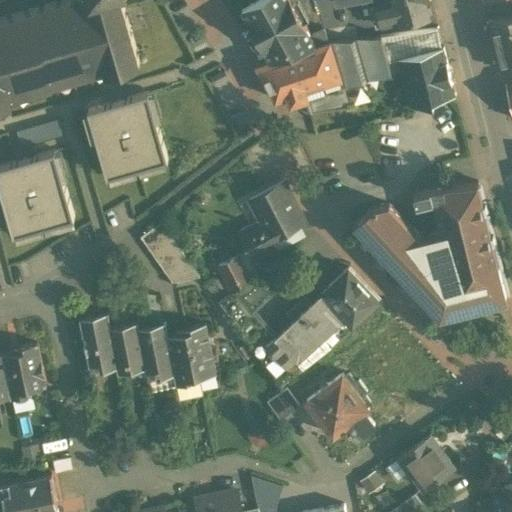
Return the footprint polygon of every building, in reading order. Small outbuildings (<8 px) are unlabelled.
[(51,0),(49,1),(48,0),(32,0),(34,5),(0,14),(0,100),(5,99),(4,95),(106,65),(107,70),(140,60),(122,0),(51,0)] [(293,0),(253,0),(242,6),(270,59),(317,44),(311,33),(293,0)] [(388,0),(389,3),(378,6),(383,24),(394,21),(394,23),(435,12),(431,0),(388,0)] [(511,12),(491,16),(504,68),(511,65),(511,12)] [(324,26),(311,33),(317,44),(329,40),(324,26)] [(436,26),(380,33),(387,60),(388,60),(398,57),(398,56),(441,45),(436,26)] [(380,33),(329,40),(343,84),(391,72),(388,60),(387,60),(380,33)] [(270,59),(258,63),(276,97),(288,93),(291,102),(306,96),(343,86),(343,84),(329,40),(317,44),(270,59)] [(441,45),(398,56),(398,57),(410,103),(434,103),(432,97),(456,92),(444,45),(441,45)] [(343,86),(306,96),(310,110),(350,105),(343,84),(343,86)] [(150,86),(90,103),(109,171),(169,154),(150,86)] [(408,109),(407,103),(382,104),(385,113),(408,109)] [(25,140),(55,131),(51,118),(21,127),(25,140)] [(58,144),(0,160),(0,169),(17,229),(77,212),(58,144)] [(285,178),(249,197),(260,218),(269,237),(270,236),(305,218),(285,178)] [(477,179),(431,184),(443,229),(421,234),(389,201),(374,202),(353,221),(354,222),(440,315),(508,297),(477,179)] [(260,218),(240,229),(249,246),(253,254),(255,258),(256,257),(275,247),(270,236),(269,237),(260,218)] [(161,220),(140,234),(148,246),(170,231),(161,220)] [(170,231),(148,246),(156,257),(177,242),(170,231)] [(177,242),(156,257),(164,268),(185,253),(177,242)] [(249,246),(238,252),(242,259),(253,254),(249,246)] [(238,252),(218,262),(224,273),(232,288),(250,275),(242,259),(238,252)] [(185,253),(164,268),(172,280),(200,275),(185,253)] [(253,254),(242,259),(250,275),(253,273),(261,267),(256,257),(255,258),(253,254)] [(276,333),(257,351),(280,383),(333,341),(355,322),(353,321),(379,296),(349,264),(276,333)] [(224,273),(207,284),(218,299),(232,288),(224,273)] [(232,288),(218,299),(257,351),(276,333),(252,306),(269,290),(253,273),(250,275),(232,288)] [(108,315),(95,318),(94,313),(79,316),(85,344),(82,344),(84,352),(86,351),(90,370),(117,365),(118,371),(119,371),(108,315)] [(136,320),(111,325),(109,315),(108,315),(119,371),(145,366),(147,378),(148,377),(136,320)] [(165,325),(152,327),(151,322),(138,325),(137,319),(136,320),(148,377),(174,372),(176,383),(177,383),(165,325)] [(206,320),(186,324),(187,328),(168,332),(166,324),(165,325),(177,383),(199,378),(199,375),(216,371),(206,320)] [(37,340),(17,344),(18,349),(4,352),(3,350),(2,350),(11,395),(32,391),(31,386),(46,383),(37,340)] [(0,397),(11,395),(2,350),(0,350),(0,397)] [(343,370),(307,397),(333,432),(347,422),(365,409),(369,405),(366,402),(370,399),(364,390),(367,387),(359,377),(356,380),(349,371),(345,374),(343,370)] [(286,385),(267,399),(281,417),(300,404),(286,385)] [(365,409),(347,422),(357,435),(374,421),(365,409)] [(430,431),(401,452),(424,484),(453,463),(430,431)] [(60,511),(52,472),(9,480),(10,489),(3,491),(7,511),(60,511)] [(511,511),(511,481),(504,484),(504,485),(493,488),(499,508),(500,511),(511,511)] [(238,488),(195,496),(198,511),(240,511),(239,506),(242,506),(238,488)] [(414,492),(386,511),(408,511),(422,502),(414,492)] [(350,511),(348,499),(305,507),(305,511),(350,511)] [(165,511),(163,503),(122,511),(121,511),(165,511)] [(242,506),(239,506),(240,511),(259,511),(257,503),(242,506)]
